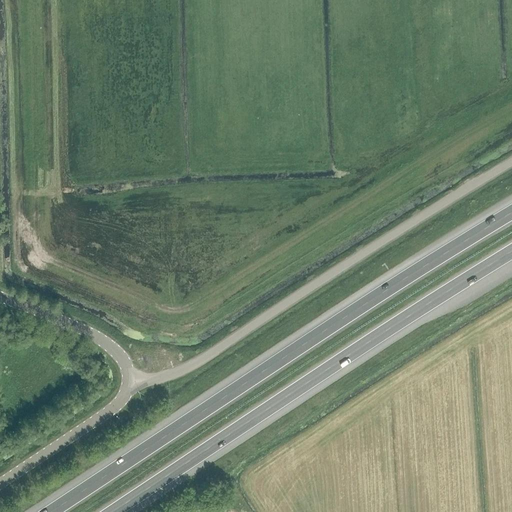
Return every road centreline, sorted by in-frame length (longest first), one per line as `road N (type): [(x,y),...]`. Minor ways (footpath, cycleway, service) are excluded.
road 1 (motorway): [(511,213),(51,511)]
road 2 (motorway): [(113,511),(511,252)]
road 3 (unclassified): [(511,166),(193,368),(130,381)]
road 4 (unclassified): [(0,485),(107,416),(130,381)]
road 5 (unclassified): [(130,381),(120,351),(97,334),(0,296)]
